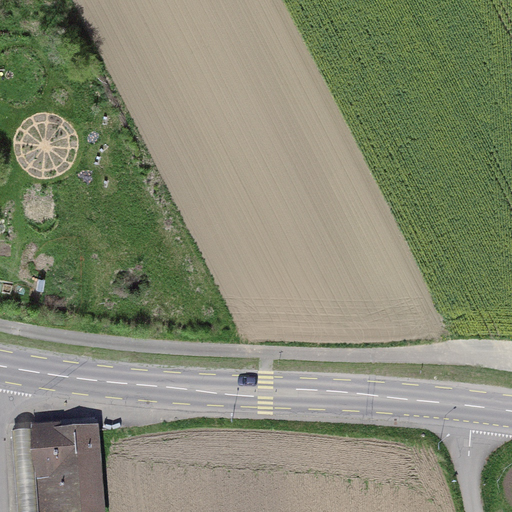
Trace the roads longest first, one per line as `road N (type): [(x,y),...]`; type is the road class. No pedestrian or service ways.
road 1 (primary): [(0,366),(183,390),(474,408)]
road 2 (track): [(268,352),(132,347),(0,324)]
road 3 (track): [(511,361),(268,352)]
